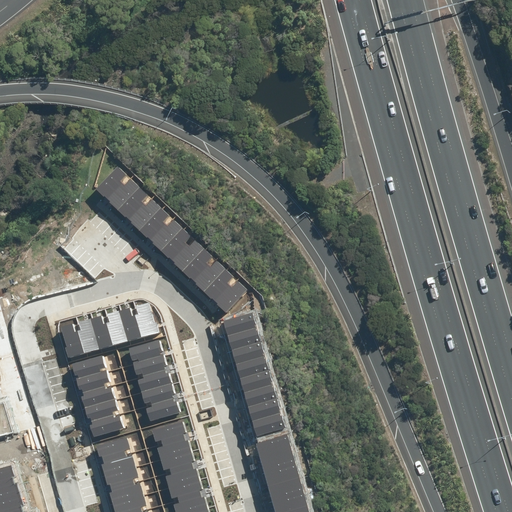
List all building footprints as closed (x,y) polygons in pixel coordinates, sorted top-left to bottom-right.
[(123,168),(100,192),(111,202),(134,179),(123,168)] [(134,179),(111,202),(122,213),(145,189),(134,179)] [(145,189),(122,213),(132,223),(155,199),(145,189)] [(155,199),(132,223),(143,233),(166,209),(155,199)] [(166,209),(143,233),(154,244),(177,220),(166,209)] [(177,220),(154,244),(165,254),(188,230),(177,220)] [(188,230),(165,254),(175,264),(198,240),(188,230)] [(198,240),(175,264),(186,274),(209,251),(198,240)] [(209,251),(186,274),(197,285),(220,261),(209,251)] [(220,261),(197,285),(208,295),(231,271),(220,261)] [(231,271),(208,295),(219,305),(242,282),(231,271)] [(242,282),(219,305),(229,316),(252,292),(242,282)] [(153,305),(139,309),(147,339),(161,335),(153,305)] [(139,309),(124,313),(132,343),(147,339),(139,309)] [(124,313),(110,317),(118,347),(132,343),(124,313)] [(227,322),(231,337),(262,328),(258,314),(227,322)] [(0,315),(0,432),(30,424),(0,315)] [(110,317),(95,321),(103,350),(118,347),(110,317)] [(95,321),(81,325),(89,354),(103,350),(95,321)] [(81,325),(66,328),(74,358),(89,354),(81,325)] [(231,337),(236,351),(266,342),(262,328),(231,337)] [(133,348),(137,363),(168,355),(164,340),(133,348)] [(236,351),(240,365),(270,357),(266,342),(236,351)] [(137,363),(141,378),(172,370),(168,355),(137,363)] [(240,365),(244,380),(274,371),(270,357),(240,365)] [(78,366),(82,380),(112,372),(108,358),(78,366)] [(141,378),(145,393),(176,385),(172,370),(141,378)] [(244,380),(248,394),(278,385),(274,371),(244,380)] [(82,380),(86,395),(116,386),(112,372),(82,380)] [(145,393),(150,408),(180,399),(176,385),(145,393)] [(248,394),(252,408),(283,400),(278,385),(248,394)] [(86,395),(90,409),(120,401),(116,386),(86,395)] [(78,397),(57,405),(75,453),(96,445),(78,397)] [(150,408),(154,423),(184,414),(180,399),(150,408)] [(252,408),(256,423),(287,414),(283,400),(252,408)] [(90,409),(94,423),(124,415),(120,401),(90,409)] [(256,423),(261,437),(291,428),(287,414),(256,423)] [(94,423),(98,437),(128,429),(124,415),(94,423)] [(157,431),(161,446),(192,438),(188,423),(157,431)] [(100,444),(104,458),(135,450),(131,436),(100,444)] [(263,445),(267,459),(298,451),(294,437),(263,445)] [(161,446),(165,460),(196,452),(192,438),(161,446)] [(104,458),(108,473),(139,465),(135,450),(104,458)] [(267,459),(270,473),(301,465),(298,451),(267,459)] [(165,460),(169,475),(200,466),(196,452),(165,460)] [(108,473),(112,487),(143,479),(139,465),(108,473)] [(270,473),(274,487),(305,479),(301,465),(270,473)] [(169,475),(173,489),(204,481),(200,466),(169,475)] [(0,473),(0,488),(13,485),(9,471),(0,473)] [(97,471),(79,474),(81,485),(99,483),(97,471)] [(112,487),(116,502),(147,494),(143,479),(112,487)] [(274,487),(278,501),(309,493),(305,479),(274,487)] [(173,489),(177,504),(207,495),(204,481),(173,489)] [(0,488),(0,503),(17,499),(13,485),(0,488)] [(278,501),(281,511),(293,511),(313,507),(309,493),(278,501)] [(116,502),(118,511),(135,511),(151,508),(147,494),(116,502)] [(177,504),(179,511),(203,511),(211,510),(207,495),(177,504)] [(0,503),(0,511),(20,511),(17,499),(0,503)]
